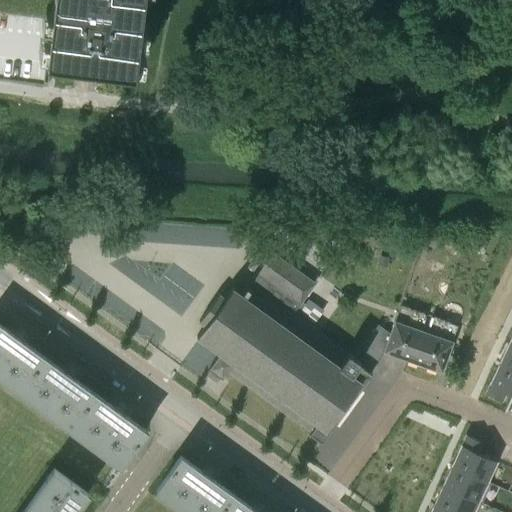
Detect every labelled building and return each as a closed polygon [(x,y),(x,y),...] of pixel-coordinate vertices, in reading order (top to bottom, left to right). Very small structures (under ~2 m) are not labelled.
[(0,0),(0,79),(44,85),(47,56),(46,56),(51,14),(52,0),(0,0)] [(52,0),(51,14),(46,56),(47,56),(54,57),(74,59),(86,60),(134,66),(135,59),(141,0),(52,0)] [(452,340),(438,335),(393,319),(388,333),(377,325),(354,357),(347,352),(346,353),(310,327),(323,310),(311,301),(299,318),(292,313),(314,283),(263,245),(248,266),(256,271),(240,292),(233,287),(225,297),(219,293),(198,321),(204,325),(196,336),(220,354),(209,369),(222,379),(227,373),(229,370),(311,430),(310,432),(322,441),(372,372),(370,370),(385,350),(442,371),(452,340)] [(0,375),(18,388),(42,355),(0,324),(0,375)] [(511,344),(508,342),(499,362),(511,367),(511,344)] [(69,425),(93,392),(42,355),(18,388),(69,425)] [(511,367),(499,362),(485,394),(501,401),(506,391),(511,393),(511,367)] [(93,392),(69,425),(120,462),(144,429),(93,392)] [(466,434),(451,465),(486,481),(486,480),(496,460),(486,456),(478,452),(482,442),(466,434)] [(215,511),(231,491),(205,473),(180,454),(155,488),(189,511),(215,511)] [(451,465),(442,484),(481,503),(491,482),(486,480),(486,481),(451,465)] [(55,467),(23,511),(72,511),(88,491),(55,467)] [(442,484),(433,504),(450,511),(477,511),(481,503),(442,484)] [(258,511),(231,491),(215,511),(258,511)]
